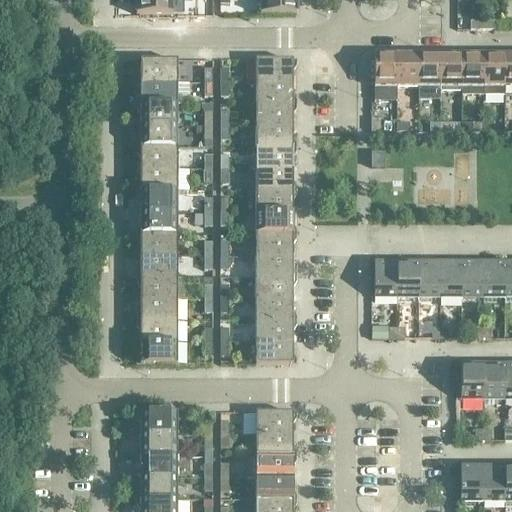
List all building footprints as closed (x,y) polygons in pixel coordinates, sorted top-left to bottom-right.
[(172,17),(171,0),(135,0),(136,17),(172,17)] [(296,17),(295,0),(259,0),(260,17),(296,17)] [(482,32),(482,23),(470,23),(470,32),(482,32)] [(495,32),(495,23),(482,23),(482,32),(495,32)] [(396,89),(396,58),(374,58),(374,93),(396,93),(396,89)] [(418,89),(418,58),(396,58),(396,89),(418,89)] [(439,93),(439,58),(418,58),(418,89),(418,93),(439,93)] [(461,89),(461,58),(439,58),(439,93),(461,93),(461,89)] [(483,89),(483,58),(461,58),(461,89),(483,89)] [(504,89),(504,58),(483,58),(483,89),(504,89)] [(177,85),(177,63),(136,63),(136,68),(140,74),(140,85),(177,85)] [(292,74),(296,68),(296,63),(255,63),(255,86),(292,86),(292,74)] [(212,86),(212,71),(203,72),(203,86),(212,86)] [(228,86),(228,71),(220,72),(220,86),(228,86)] [(177,107),(177,85),(140,85),(140,97),(136,103),(136,107),(177,107)] [(212,99),(212,86),(203,86),(203,99),(212,99)] [(228,99),(228,86),(220,86),(220,99),(228,99)] [(292,97),(292,86),(255,86),(255,107),(296,107),(296,103),(292,97)] [(177,129),(177,107),(136,107),(136,111),(140,118),(140,129),(177,129)] [(292,129),(292,118),(296,111),(296,107),(255,107),(255,129),(292,129)] [(212,129),(212,115),(203,115),(203,129),(212,129)] [(228,129),(228,115),(220,115),(220,129),(228,129)] [(379,134),(379,121),(370,121),(370,134),(379,134)] [(409,134),(409,125),(396,125),(396,134),(409,134)] [(439,134),(439,125),(429,125),(429,134),(439,134)] [(452,134),(452,125),(439,125),(439,134),(452,134)] [(482,134),(482,125),(472,125),(472,134),(482,134)] [(493,134),(493,125),(482,125),(482,134),(493,134)] [(177,150),(177,129),(140,129),(140,140),(136,146),(136,150),(177,150)] [(212,143),(212,129),(203,129),(203,143),(212,143)] [(228,143),(228,129),(220,129),(220,143),(228,143)] [(292,140),(292,129),(255,129),(255,150),(296,150),(296,146),(292,140)] [(177,172),(177,150),(136,150),(136,155),(140,161),(140,172),(177,172)] [(292,172),(292,161),(296,155),(296,150),(255,150),(255,172),(292,172)] [(384,170),(384,155),(371,155),(371,170),(384,170)] [(212,172),(212,158),(203,158),(203,172),(212,172)] [(228,172),(228,158),(220,158),(220,172),(228,172)] [(177,194),(177,172),(140,172),(140,183),(136,189),(136,193),(177,194)] [(212,186),(212,172),(203,172),(203,186),(212,186)] [(228,186),(228,172),(220,172),(220,186),(228,186)] [(292,183),(292,172),(255,172),(255,193),(296,193),(296,189),(292,183)] [(177,215),(177,194),(136,193),(136,198),(140,204),(140,215),(177,215)] [(292,215),(292,204),(296,198),(296,193),(255,193),(255,215),(292,215)] [(212,215),(212,201),(203,201),(203,215),(212,215)] [(228,215),(228,201),(220,201),(220,215),(228,215)] [(177,237),(177,215),(140,215),(140,226),(136,232),(136,237),(177,237)] [(212,229),(212,215),(203,215),(203,229),(212,229)] [(228,229),(228,215),(220,215),(220,229),(228,229)] [(292,226),(292,215),(255,215),(255,237),(296,237),(296,232),(292,226)] [(177,259),(177,237),(136,237),(136,241),(140,247),(140,259),(177,259)] [(292,259),(292,247),(296,241),(296,237),(255,237),(255,259),(292,259)] [(212,259),(212,245),(203,245),(203,259),(212,259)] [(228,259),(228,245),(220,245),(220,259),(228,259)] [(177,280),(177,259),(140,259),(140,270),(136,276),(136,280),(177,280)] [(212,273),(212,259),(203,259),(203,273),(212,273)] [(228,273),(228,259),(220,259),(220,273),(228,273)] [(292,270),(292,259),(255,259),(255,280),(296,280),(296,276),(292,270)] [(396,303),(396,265),(374,265),(374,303),(396,303)] [(418,303),(418,265),(396,265),(396,303),(418,303)] [(439,303),(439,265),(418,265),(418,303),(439,303)] [(461,303),(461,266),(439,265),(439,303),(461,303)] [(482,303),(483,265),(461,266),(461,303),(482,303)] [(504,303),(504,266),(483,265),(482,303),(504,303)] [(176,302),(177,280),(136,280),(136,284),(140,290),(140,301),(176,302)] [(292,302),(292,291),(296,284),(296,280),(255,280),(255,302),(292,302)] [(212,302),(212,288),(203,288),(203,302),(212,302)] [(228,302),(228,288),(220,288),(220,302),(228,302)] [(176,323),(176,302),(140,301),(140,313),(136,319),(136,323),(176,323)] [(212,316),(212,302),(203,302),(203,316),(212,316)] [(228,316),(228,302),(220,302),(220,316),(228,316)] [(292,313),(292,302),(255,302),(255,323),(296,323),(296,319),(292,313)] [(176,345),(176,323),(136,323),(136,328),(140,334),(140,345),(176,345)] [(292,345),(292,334),(296,328),(296,323),(255,323),(255,345),(292,345)] [(212,345),(212,331),(203,331),(203,345),(212,345)] [(228,345),(228,331),(220,331),(220,345),(228,345)] [(176,368),(176,345),(140,345),(140,356),(136,362),(136,368),(176,368)] [(212,359),(212,345),(203,345),(203,359),(212,359)] [(228,359),(228,345),(220,345),(220,359),(228,359)] [(296,362),(292,356),(292,345),(255,345),(255,368),(296,368),(296,362)] [(483,405),(483,368),(460,368),(460,405),(483,405)] [(504,405),(504,368),(483,368),(483,405),(504,405)] [(176,438),(176,415),(136,415),(136,420),(139,427),(139,438),(176,438)] [(292,427),(296,420),(296,415),(255,415),(255,438),(292,438),(292,427)] [(212,438),(212,424),(203,424),(203,438),(212,438)] [(228,438),(228,424),(219,424),(219,438),(228,438)] [(176,459),(176,438),(139,438),(139,449),(136,455),(136,459),(176,459)] [(212,452),(212,438),(203,438),(204,452),(212,452)] [(228,452),(228,438),(219,438),(219,452),(228,452)] [(292,449),(292,438),(255,438),(255,459),(296,459),(296,455),(292,449)] [(176,481),(176,459),(136,459),(136,464),(139,470),(139,481),(176,481)] [(292,481),(292,470),(296,464),(296,459),(255,459),(255,481),(292,481)] [(212,481),(212,467),(203,467),(203,481),(212,481)] [(228,481),(228,467),(219,467),(219,481),(228,481)] [(482,507),(482,469),(460,469),(460,507),(482,507)] [(504,507),(504,469),(482,469),(482,507),(504,507)] [(176,503),(176,481),(139,481),(139,492),(136,498),(136,503),(176,503)] [(212,495),(212,481),(203,481),(203,495),(212,495)] [(228,495),(228,481),(219,481),(219,495),(228,495)] [(292,492),(292,481),(255,481),(255,503),(296,503),(296,498),(292,492)] [(176,511),(176,503),(136,503),(136,507),(138,511),(176,511)] [(292,511),(296,507),(296,503),(255,503),(254,511),(292,511)]
